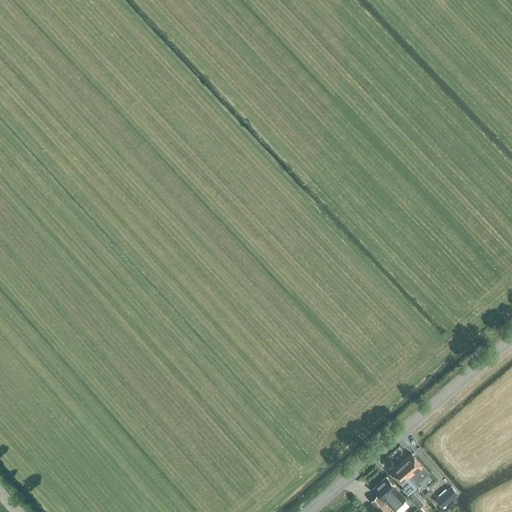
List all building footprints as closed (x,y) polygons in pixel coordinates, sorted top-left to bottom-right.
[(405,459),(398,465),(416,485),(419,482),(429,473),(412,453),(405,459)] [(403,485),(401,487),(408,494),(413,489),(413,488),(416,485),(398,465),(391,471),(403,485)] [(379,482),(399,504),(404,499),(396,490),(397,489),(386,476),(379,482)] [(394,509),(399,504),(379,482),(373,488),(384,500),(385,499),(394,509)] [(442,507),(458,494),(450,485),(435,499),(442,507)] [(413,493),(409,497),(418,508),(423,504),(413,493)] [(381,511),(385,511),(389,509),(377,495),(371,501),(381,511)]
